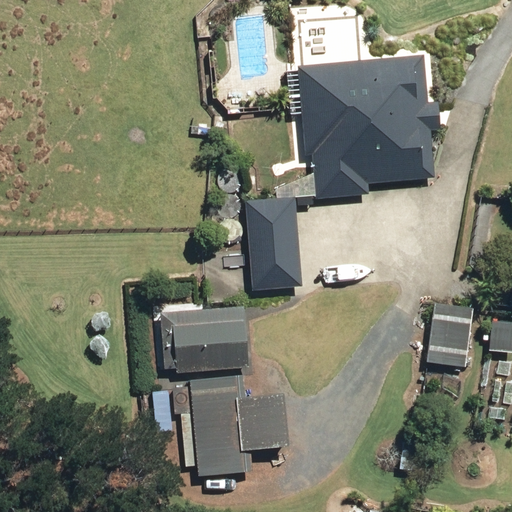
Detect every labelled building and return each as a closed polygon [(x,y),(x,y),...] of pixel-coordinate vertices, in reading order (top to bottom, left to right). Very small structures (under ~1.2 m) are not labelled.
[(419,64),(301,69),(305,158),(317,159),(318,196),(372,194),(371,180),(424,178),(419,64)] [(300,203),(248,205),(252,293),(304,290),(300,203)] [(250,311),(155,310),(154,376),(249,377),(250,311)] [(470,367),(473,313),(435,310),(432,365),(470,367)] [(511,356),(511,340),(511,323),(488,322),(486,355),(511,356)] [(186,468),(204,467),(204,476),(254,474),(251,384),(194,386),(195,412),(184,413),(186,468)] [(171,433),(169,393),(149,394),(151,433),(171,433)] [(422,440),(400,436),(395,472),(417,475),(422,440)]
